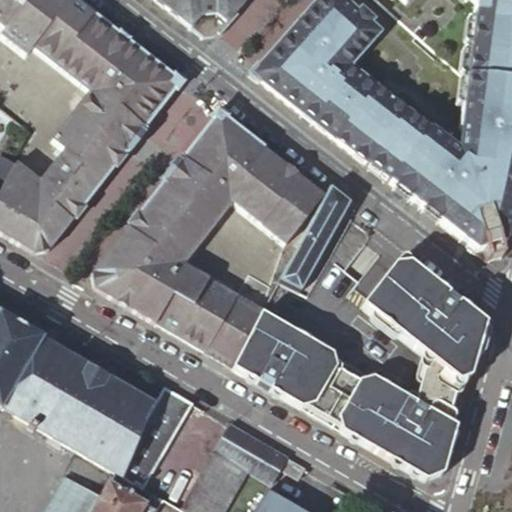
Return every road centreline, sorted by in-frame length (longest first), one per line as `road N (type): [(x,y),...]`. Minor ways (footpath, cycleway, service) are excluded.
road 1 (residential): [(107,0),(511,322)]
road 2 (residential): [(428,511),(0,263)]
road 3 (tertiary): [(511,329),(468,511)]
